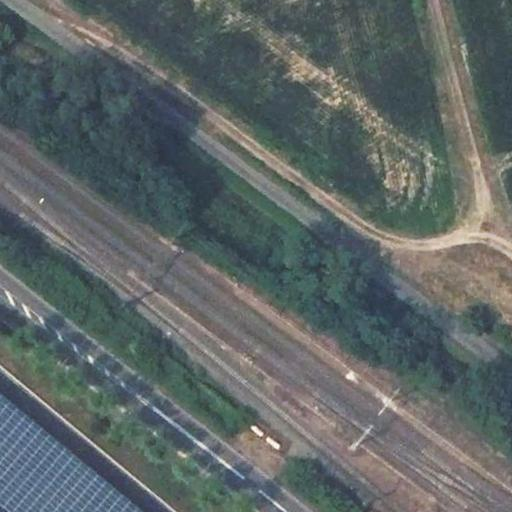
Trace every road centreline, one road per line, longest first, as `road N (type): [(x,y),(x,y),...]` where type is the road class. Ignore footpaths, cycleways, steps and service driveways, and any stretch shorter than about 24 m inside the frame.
road 1 (residential): [(511,374),(0,0)]
road 2 (track): [(486,236),(404,247),(377,242),(45,0)]
road 3 (unclassified): [(0,294),(282,511)]
road 4 (track): [(434,0),(484,192),(486,236),(511,252)]
